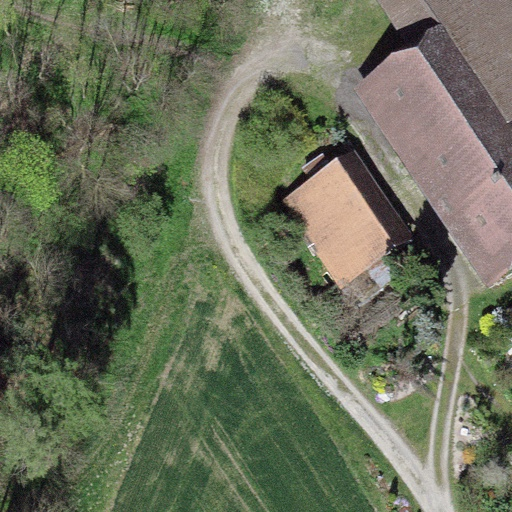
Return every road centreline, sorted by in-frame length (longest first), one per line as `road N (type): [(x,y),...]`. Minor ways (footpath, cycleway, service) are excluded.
road 1 (track): [(15,511),(93,463),(184,242),(202,228),(223,230),(214,180),(227,87),(281,0)]
road 2 (residential): [(438,511),(419,476),(223,230)]
